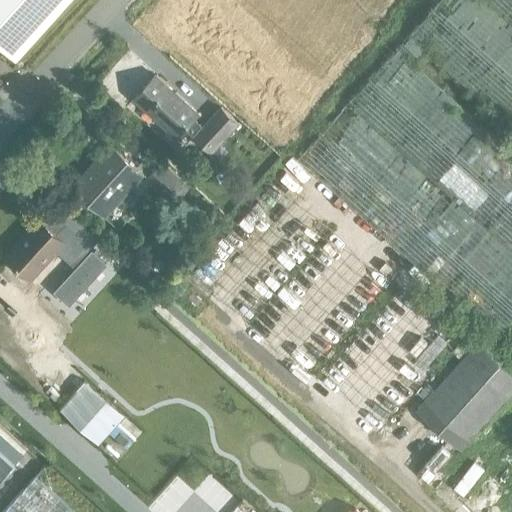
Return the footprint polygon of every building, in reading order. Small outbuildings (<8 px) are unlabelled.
[(0,0),(0,47),(13,60),(66,0),(0,0)] [(511,0),(437,0),(297,158),(497,336),(511,318),(511,149),(414,61),(415,60),(420,55),(426,49),(511,126),(511,0)] [(184,125),(191,132),(212,151),(238,122),(221,106),(203,126),(192,116),(197,110),(155,72),(132,97),(174,136),(184,125)] [(104,217),(143,173),(109,142),(69,186),(104,217)] [(265,172),(278,159),(267,149),(255,163),(265,172)] [(173,204),(188,186),(160,161),(145,178),(173,204)] [(32,279),(58,252),(66,243),(57,235),(39,218),(6,255),(32,279)] [(66,225),(57,235),(66,243),(58,252),(69,261),(86,243),(66,225)] [(107,264),(91,249),(53,290),(69,305),(107,264)] [(423,369),(447,343),(438,335),(414,361),(423,369)] [(461,450),(511,393),(511,372),(477,340),(434,388),(426,381),(416,392),(424,399),(416,409),(461,450)] [(35,434),(74,469),(123,511),(165,511),(252,416),(180,351),(123,414),(84,379),(35,434)] [(0,476),(13,463),(0,451),(0,476)] [(470,462),(458,486),(468,491),(480,467),(470,462)] [(76,511),(37,476),(4,511),(76,511)]
